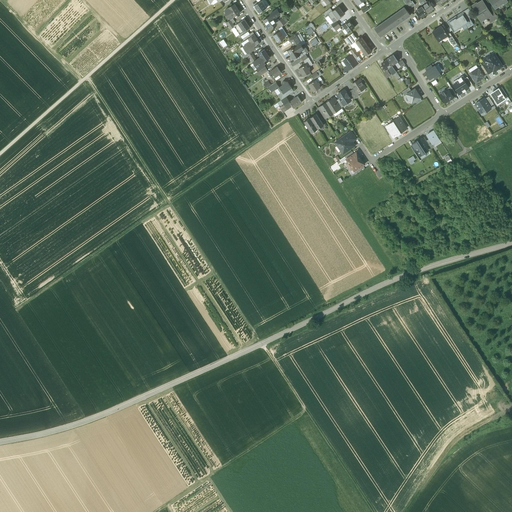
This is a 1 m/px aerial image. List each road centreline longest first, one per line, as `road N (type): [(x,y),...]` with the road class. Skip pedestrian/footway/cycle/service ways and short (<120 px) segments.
road 1 (unclassified): [(486,251),(370,291),(77,424),(0,442)]
road 2 (track): [(87,77),(373,511)]
road 3 (track): [(18,308),(294,115)]
road 4 (track): [(0,154),(173,0)]
road 5 (track): [(307,410),(157,511)]
road 6 (track): [(511,416),(465,439),(410,511)]
road 7 (residential): [(240,0),(311,105)]
